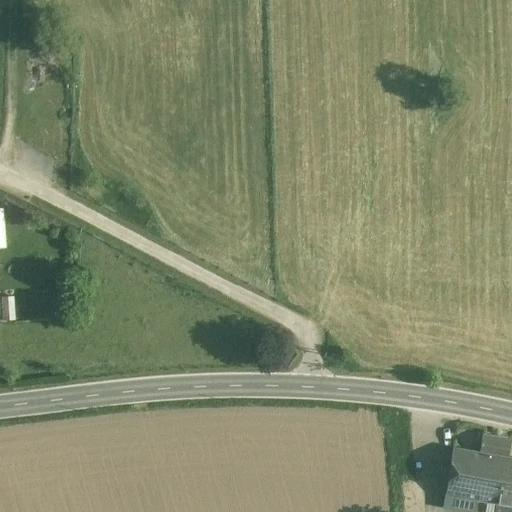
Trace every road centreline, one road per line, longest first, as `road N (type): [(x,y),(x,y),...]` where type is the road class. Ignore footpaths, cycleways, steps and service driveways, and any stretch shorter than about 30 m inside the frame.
road 1 (residential): [(310,387),(307,342),(292,323),(0,172)]
road 2 (tertiary): [(0,406),(310,387)]
road 3 (tertiary): [(310,387),(511,415)]
